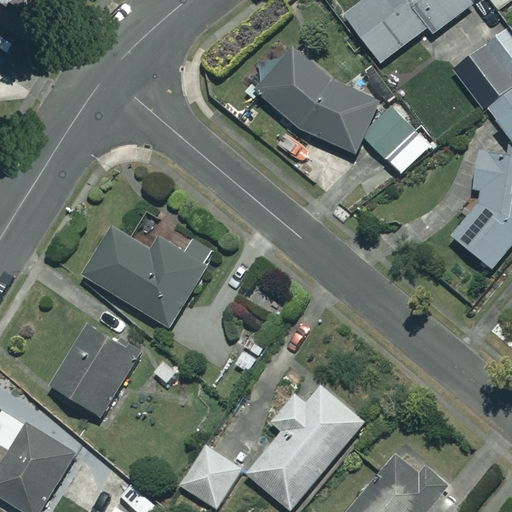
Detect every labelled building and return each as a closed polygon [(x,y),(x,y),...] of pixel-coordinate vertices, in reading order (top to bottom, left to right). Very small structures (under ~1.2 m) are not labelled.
[(471,7),(464,0),(365,0),(343,17),(379,65),(424,31),(430,38),(471,7)] [(511,0),(486,0),(496,13),(511,1),(511,0)] [(511,39),(505,31),(485,47),(511,81),(511,39)] [(412,127),(281,53),(255,99),(283,114),(280,118),(352,159),(361,143),(393,161),(412,127)] [(469,191),(477,192),(478,205),(470,198),(459,212),(467,218),(449,239),(487,272),(511,242),(511,91),(487,110),(509,143),(507,157),(473,152),(469,191)] [(153,248),(117,226),(87,275),(170,326),(216,251),(195,238),(186,253),(159,237),(153,248)] [(285,306),(258,287),(248,301),(275,320),(285,306)] [(142,352),(93,322),(55,384),(103,414),(142,352)] [(183,375),(167,358),(153,372),(169,388),(183,375)] [(365,421),(323,385),(308,403),(297,393),(274,421),(285,430),(249,473),(292,509),(365,421)] [(40,511),(78,455),(12,411),(0,428),(0,494),(26,511),(40,511)] [(426,511),(447,487),(393,442),(375,463),(386,472),(352,511),(426,511)] [(243,469),(209,445),(182,483),(216,508),(243,469)]
